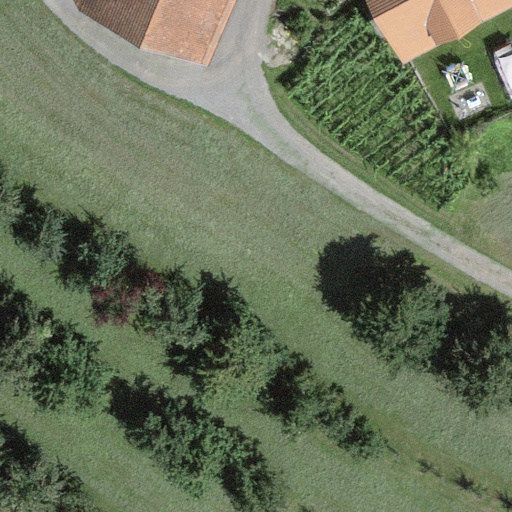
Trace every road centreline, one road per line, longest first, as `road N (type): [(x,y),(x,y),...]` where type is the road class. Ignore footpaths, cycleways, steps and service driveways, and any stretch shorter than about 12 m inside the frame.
road 1 (track): [(21,0),(86,67),(511,315)]
road 2 (track): [(251,0),(187,119)]
